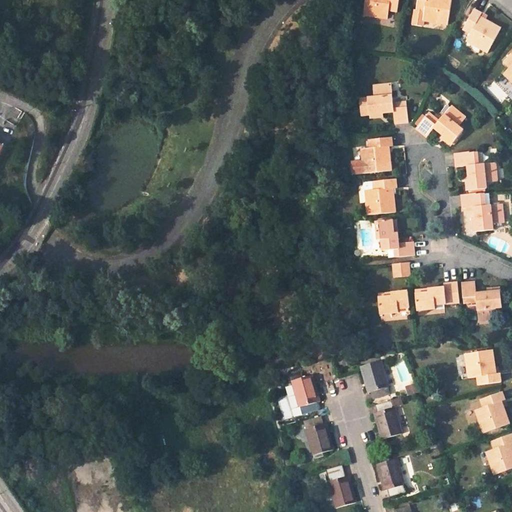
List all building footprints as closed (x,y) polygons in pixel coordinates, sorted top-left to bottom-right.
[(367,0),(365,16),(389,20),(391,11),(399,13),(400,0),(367,0)] [(418,0),(417,11),(425,13),(424,21),(449,25),(452,0),(418,0)] [(482,15),(475,10),(465,29),(471,33),(467,40),(488,53),(502,30),(486,20),(484,23),(478,20),(482,15)] [(487,18),(482,15),(478,20),(484,23),(486,20),(487,18)] [(511,52),(504,61),(510,66),(503,73),(511,81),(511,52)] [(375,96),(362,97),(363,113),(370,112),(383,111),(395,111),(396,122),(402,122),(410,121),(407,100),(399,101),(394,101),(393,82),(374,84),(375,96)] [(467,115),(452,103),(440,119),(437,122),(434,120),(436,116),(429,111),(417,127),(422,131),(427,135),(435,126),(444,133),(454,141),(464,128),(460,124),(467,115)] [(444,133),(442,135),(453,144),(454,141),(444,133)] [(392,168),(390,150),(388,150),(387,144),(394,143),(393,136),(371,137),(372,145),(364,146),(365,158),(354,159),(355,170),(366,169),(366,170),(392,168)] [(499,180),(498,162),(478,163),(473,164),(473,159),(478,159),(477,151),(457,152),(458,165),(469,165),(470,176),(472,189),(488,188),(488,181),(499,180)] [(394,192),(394,186),(396,186),(396,178),(375,180),(376,188),(368,188),(370,213),(396,211),(394,192)] [(505,224),(504,205),(485,206),(480,206),(480,202),(485,201),(484,192),(463,194),(465,208),(475,207),(476,218),(477,231),(493,230),(493,224),(505,224)] [(416,255),(415,241),(400,242),(400,236),(395,237),(394,220),(377,220),(379,239),(383,239),(384,250),(395,249),(400,249),(401,256),(416,255)] [(411,277),(409,261),(393,263),(395,278),(411,277)] [(480,320),(499,318),(497,306),(503,306),(501,290),(488,291),(477,292),(476,281),(462,283),(464,303),(474,301),(473,296),(477,296),(478,301),(480,320)] [(462,282),(445,283),(446,288),(433,289),(434,293),(417,295),(419,311),(437,310),(436,306),(448,304),(447,299),(452,299),(452,304),(464,303),(462,283),(462,282)] [(411,308),(409,292),(396,293),(396,297),(380,298),(382,315),(400,313),(400,309),(411,308)] [(496,367),(494,350),(467,353),(470,378),(478,377),(480,385),(502,381),(500,373),(494,374),(493,368),(496,367)] [(389,386),(381,361),(362,366),(368,388),(369,392),(373,391),(375,398),(390,394),(388,387),(389,386)] [(319,396),(313,375),(293,381),(300,408),(302,407),(304,414),(320,410),(317,403),(321,402),(319,396)] [(506,400),(503,391),(482,399),(484,407),(476,409),(484,432),(510,423),(504,406),(501,408),(499,402),(506,400)] [(394,408),(392,400),(376,405),(379,412),(375,413),(380,430),(383,440),(404,434),(395,407),(394,408)] [(324,424),(322,418),(306,422),(308,429),(306,429),(314,455),(335,449),(328,426),(327,423),(324,424)] [(511,443),(511,433),(492,441),(495,448),(487,451),(495,474),(511,468),(511,448),(511,449),(510,444),(511,443)] [(406,485),(398,459),(378,464),(384,485),(385,491),(389,490),(391,497),(407,492),(404,485),(406,485)] [(346,476),(343,465),(327,470),(330,481),(329,481),(337,507),(357,502),(350,478),(349,475),(346,476)]
